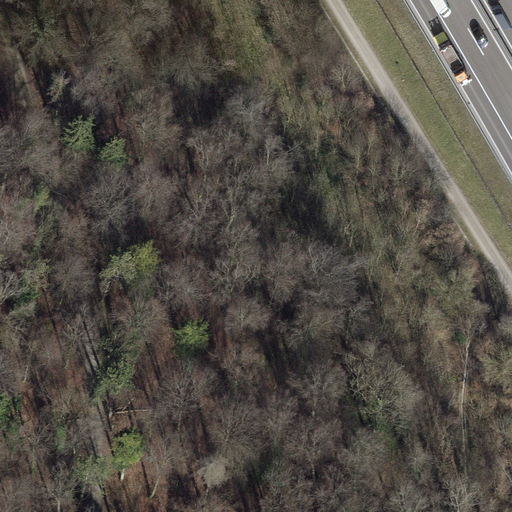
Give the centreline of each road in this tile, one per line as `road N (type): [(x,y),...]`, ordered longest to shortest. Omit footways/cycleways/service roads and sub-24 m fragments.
road 1 (track): [(95,511),(95,386),(78,264),(0,2)]
road 2 (track): [(332,0),(511,288)]
road 3 (motorway): [(442,0),(511,119)]
